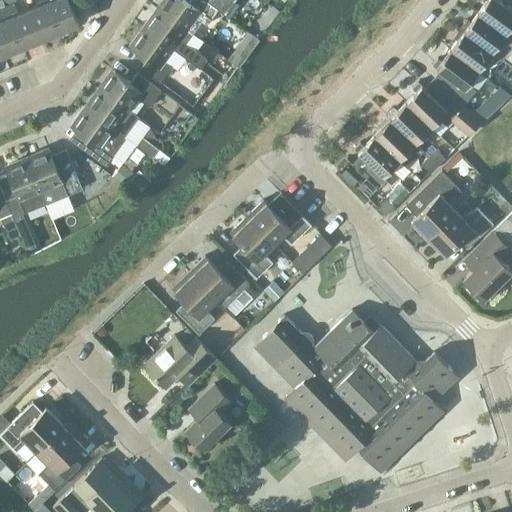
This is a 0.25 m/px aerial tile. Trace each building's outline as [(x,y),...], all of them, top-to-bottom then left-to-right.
[(35,0),(37,4),(28,8),(40,38),(59,30),(46,0),(35,0)] [(46,0),(59,30),(79,22),(69,0),(46,0)] [(163,0),(164,2),(159,9),(186,29),(193,33),(202,21),(206,24),(217,8),(206,0),(189,0),(188,1),(186,0),(163,0)] [(206,0),(217,8),(225,13),(234,0),(206,0)] [(511,0),(485,0),(477,11),(505,32),(505,33),(511,38),(511,0)] [(40,38),(28,8),(18,12),(14,1),(4,5),(22,46),(40,38)] [(0,47),(3,54),(22,46),(4,5),(0,6),(0,47)] [(186,29),(159,9),(154,16),(150,16),(145,23),(145,27),(173,47),(172,48),(183,55),(200,67),(208,57),(186,42),(193,33),(186,29)] [(505,32),(477,11),(468,23),(464,20),(460,27),(501,58),(511,42),(511,38),(505,33),(505,32)] [(173,47),(145,27),(140,34),(136,35),(131,42),(132,46),(147,58),(140,67),(159,81),(171,65),(164,60),(172,48),(173,47)] [(501,58),(460,27),(455,33),(459,36),(450,48),(478,69),(487,76),(501,58)] [(247,30),(227,58),(237,65),(238,66),(258,38),(258,37),(247,30)] [(478,69),(450,48),(441,60),(437,57),(432,64),(444,73),(436,82),(463,104),(476,89),(468,83),(478,69)] [(127,109),(128,108),(137,96),(149,105),(160,89),(137,72),(130,82),(114,70),(109,71),(103,80),(104,84),(100,89),(127,109)] [(463,104),(436,82),(428,91),(418,81),(412,87),(415,90),(405,101),(430,125),(442,113),(450,120),(450,119),(463,104)] [(127,109),(100,89),(96,95),(92,95),(86,104),(87,108),(114,128),(124,135),(138,116),(128,108),(127,109)] [(484,95),(471,110),(482,119),(494,105),(484,95)] [(430,125),(405,101),(395,112),(391,108),(386,114),(414,142),(430,125)] [(463,104),(450,119),(467,133),(480,119),(463,104)] [(114,128),(87,108),(83,113),(79,114),(73,122),(73,127),(89,138),(82,148),(105,165),(126,137),(124,135),(114,128)] [(384,123),(373,134),(399,158),(407,166),(422,149),(414,142),(386,114),(380,120),(384,123)] [(407,166),(399,158),(373,134),(363,145),(359,141),(354,147),(364,158),(356,167),(377,187),(385,178),(390,183),(398,174),(402,178),(410,169),(407,166)] [(158,147),(142,135),(136,144),(152,155),(158,147)] [(436,148),(428,155),(437,164),(444,157),(436,148)] [(41,190),(46,202),(81,188),(70,159),(55,165),(49,150),(45,149),(35,153),(33,157),(27,159),(41,190)] [(437,164),(428,155),(421,162),(430,171),(437,164)] [(41,190),(27,159),(22,162),(18,160),(8,164),(6,168),(13,186),(2,191),(11,212),(22,207),(24,211),(46,202),(41,190)] [(121,163),(112,175),(126,184),(135,173),(121,163)] [(425,238),(455,209),(447,201),(460,188),(441,168),(418,190),(429,201),(412,218),(416,223),(413,225),(425,238)] [(96,188),(110,199),(121,185),(107,174),(96,188)] [(0,216),(11,212),(2,191),(0,191),(0,216)] [(394,204),(385,196),(376,205),(384,214),(394,204)] [(246,215),(273,242),(283,233),(291,241),(310,223),(293,206),(281,217),(266,201),(265,202),(263,199),(246,215)] [(455,209),(425,238),(438,250),(440,248),(444,252),(462,235),(470,244),(493,222),(476,205),(463,218),(455,209)] [(511,211),(492,230),(508,246),(511,242),(511,211)] [(273,242),(246,215),(230,231),(232,234),(248,250),(239,258),(256,275),(272,260),(263,252),(273,242)] [(31,230),(20,235),(27,249),(37,245),(31,230)] [(504,284),(500,280),(511,269),(499,257),(509,247),(508,246),(492,230),(473,249),(482,258),(463,277),(483,297),(488,292),(492,296),(504,284)] [(320,232),(305,246),(317,258),(331,243),(320,232)] [(215,298),(215,299),(223,307),(249,282),(232,265),(223,273),(205,255),(188,271),(215,298)] [(285,293),(312,323),(344,293),(317,264),(285,293)] [(215,298),(188,271),(172,287),(190,306),(182,314),(198,332),(214,316),(206,308),(215,299),(215,298)] [(283,290),(272,279),(263,289),(273,300),(283,290)] [(370,312),(369,313),(363,319),(352,308),(315,344),(284,313),(253,344),(274,364),(294,385),(283,395),(345,458),(357,446),(379,470),(443,408),(433,398),(457,374),(434,350),(417,367),(412,361),(415,359),(370,312)] [(215,356),(195,336),(185,346),(174,334),(144,364),(165,386),(177,373),(187,383),(215,356)] [(230,422),(219,411),(230,400),(214,383),(188,408),(197,416),(185,428),(203,447),(230,422)] [(38,450),(63,425),(45,406),(37,414),(28,405),(0,431),(0,432),(16,449),(27,439),(38,450)] [(0,415),(0,431),(10,422),(2,414),(0,415)] [(66,422),(63,425),(38,450),(49,461),(38,472),(55,489),(76,468),(67,458),(81,443),(76,438),(79,435),(66,422)] [(290,442),(268,458),(258,445),(234,464),(247,481),(257,473),(269,489),(305,461),(290,442)] [(0,474),(2,476),(5,480),(13,472),(0,458),(0,474)] [(121,484),(108,471),(96,483),(86,472),(53,504),(60,511),(84,511),(93,504),(100,511),(119,511),(126,506),(128,509),(140,497),(124,482),(121,484)] [(34,509),(44,499),(37,492),(27,502),(34,509)]
